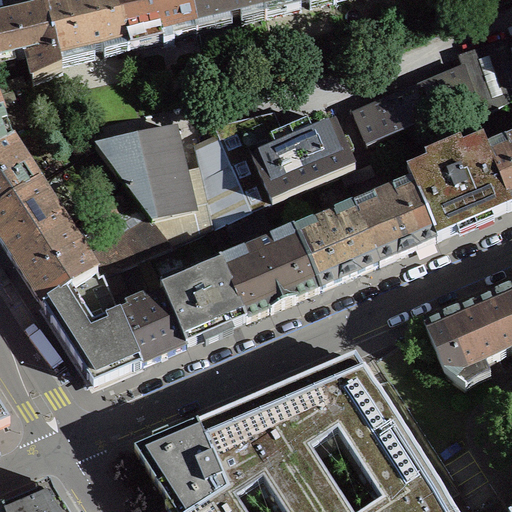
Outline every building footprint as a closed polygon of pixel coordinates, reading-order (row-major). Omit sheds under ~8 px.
[(127,46),(116,0),(96,0),(46,12),(58,62),(94,54),(102,52),(127,46)] [(196,29),(188,0),(116,0),(127,46),(161,38),(164,47),(174,45),(174,42),(172,35),(196,29)] [(264,13),(260,0),(188,0),(196,29),(264,13)] [(318,0),(260,0),(264,13),(318,0)] [(58,62),(46,12),(0,22),(0,64),(1,63),(26,58),(33,56),(40,82),(61,74),(60,71),(60,69),(58,62)] [(511,38),(459,57),(464,71),(475,103),(480,118),(511,105),(511,104),(511,38)] [(464,71),(354,118),(367,149),(416,128),(423,143),(446,133),(445,132),(439,118),(475,103),(464,71)] [(251,216),(281,203),(316,188),(340,178),(355,172),(336,126),(286,147),(273,117),(215,131),(251,216)] [(152,225),(194,216),(174,130),(96,149),(97,150),(128,192),(137,205),(149,221),(152,225)] [(416,192),(438,242),(463,232),(511,211),(490,160),(482,142),(408,174),(416,192)] [(511,142),(506,145),(508,152),(490,160),(511,211),(511,210),(511,142)] [(6,149),(0,151),(0,212),(33,191),(32,190),(23,175),(30,170),(19,152),(11,157),(6,149)] [(33,191),(0,212),(0,243),(14,265),(61,235),(55,226),(63,221),(51,203),(44,208),(33,191)] [(137,205),(128,192),(102,209),(103,210),(111,221),(137,205)] [(357,217),(379,268),(408,255),(438,242),(416,192),(397,200),(394,193),(373,202),(376,209),(357,217)] [(251,216),(208,234),(213,247),(231,239),(233,243),(269,228),(268,224),(286,216),(281,203),(251,216)] [(298,242),(320,293),(349,280),(379,268),(357,217),(338,225),(335,219),(314,227),(314,228),(317,234),(298,242)] [(103,279),(117,273),(139,264),(149,260),(171,250),(152,226),(152,225),(149,221),(88,260),(80,248),(73,252),(61,235),(14,265),(43,310),(96,275),(99,281),(103,279)] [(246,324),(270,314),(271,315),(295,304),(295,303),(320,293),(298,242),(298,241),(275,251),(272,244),(244,256),(246,263),(224,272),(246,324)] [(139,264),(151,293),(161,289),(149,260),(139,264)] [(165,297),(187,349),(203,342),(206,348),(223,341),(220,335),(246,324),(224,272),(223,270),(207,277),(204,270),(180,281),(183,287),(164,295),(165,297)] [(115,306),(129,300),(117,273),(103,279),(115,306)] [(142,369),(119,317),(115,306),(103,279),(99,281),(96,275),(43,310),(94,389),(142,369)] [(511,355),(511,291),(492,299),(493,300),(476,307),(499,361),(511,355)] [(142,369),(187,349),(165,297),(146,305),(144,301),(126,309),(128,313),(119,317),(142,369)] [(443,377),(455,386),(462,377),(499,361),(476,307),(460,314),(460,313),(440,321),(441,323),(423,330),(443,377)] [(226,495),(201,511),(454,511),(375,389),(357,360),(220,418),(198,428),(226,495)] [(0,429),(10,425),(0,410),(0,429)] [(152,441),(154,445),(135,453),(169,507),(165,509),(166,511),(201,511),(226,495),(198,428),(197,427),(189,430),(169,439),(167,434),(152,441)] [(3,511),(65,511),(55,495),(50,484),(36,490),(37,495),(2,510),(3,511)]
